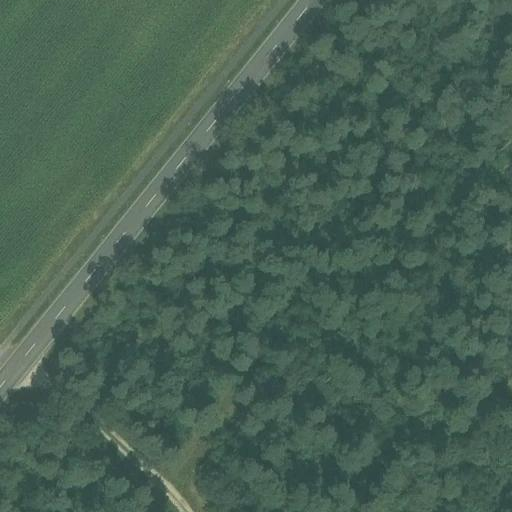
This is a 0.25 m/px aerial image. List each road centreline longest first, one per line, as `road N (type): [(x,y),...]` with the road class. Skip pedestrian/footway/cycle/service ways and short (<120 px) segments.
road 1 (tertiary): [(311,0),(0,385)]
road 2 (track): [(0,355),(143,469),(176,511)]
